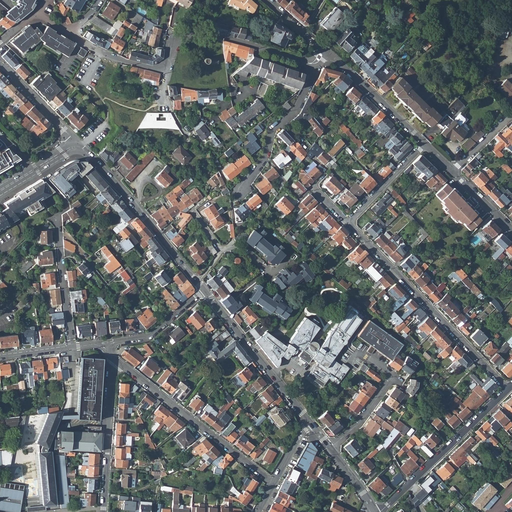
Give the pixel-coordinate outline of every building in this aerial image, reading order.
[(8,0),(12,1),(13,2),(13,0),(17,0),(16,3),(18,4),(16,9),(18,11),(14,15),(19,21),(24,17),(30,12),(32,9),(29,6),(26,4),(27,2),(32,4),(33,0),(8,0)] [(66,0),(65,2),(63,5),(61,7),(59,4),(56,5),(62,15),(62,16),(62,15),(66,6),(68,7),(70,8),(74,0),(66,0)] [(77,0),(74,0),(70,8),(77,12),(83,3),(77,0)] [(256,5),(250,0),(229,0),(228,4),(244,10),(245,8),(252,14),(255,7),(256,5)] [(309,15),(297,4),(296,3),(293,0),(292,0),(291,0),(291,1),(290,0),(277,0),(276,1),(304,26),(308,20),(306,19),(309,15)] [(353,8),(344,0),(342,0),(339,4),(348,12),(353,8)] [(111,20),(118,8),(109,2),(102,14),(111,20)] [(9,10),(8,9),(0,3),(0,12),(5,16),(7,18),(9,20),(16,23),(16,22),(11,15),(9,10)] [(14,15),(18,11),(16,9),(14,7),(10,12),(9,10),(11,15),(16,22),(19,21),(14,15)] [(330,32),(345,16),(336,7),(327,17),(327,16),(320,23),(330,32)] [(410,22),(416,14),(411,10),(405,18),(410,22)] [(157,24),(157,23),(159,13),(158,12),(153,20),(149,18),(148,20),(153,23),(154,23),(157,24)] [(142,17),(137,13),(130,24),(136,27),(141,19),(142,17)] [(0,25),(1,24),(6,29),(15,23),(16,23),(9,20),(7,18),(5,16),(0,20),(0,25)] [(96,16),(90,21),(114,37),(118,31),(113,27),(96,16)] [(113,27),(118,31),(119,29),(120,27),(122,23),(117,20),(113,27)] [(152,27),(151,34),(159,36),(165,38),(166,35),(160,33),(161,29),(158,28),(159,27),(159,26),(159,25),(158,25),(157,24),(154,23),(153,23),(148,20),(146,23),(152,27)] [(285,30),(286,29),(275,20),(270,26),(272,28),(266,36),(277,45),(284,37),(285,38),(289,33),(285,30)] [(210,33),(223,34),(243,40),(245,32),(245,30),(240,29),(240,30),(231,28),(231,31),(225,30),(226,26),(216,24),(210,33)] [(29,25),(10,41),(22,52),(33,43),(34,44),(39,39),(44,42),(42,44),(54,51),(55,49),(59,52),(66,56),(74,43),(47,27),(44,33),(45,34),(44,36),(37,28),(34,31),(29,25)] [(355,34),(353,35),(346,28),(334,41),(339,46),(340,45),(346,51),(357,39),(356,38),(357,36),(355,34)] [(114,37),(115,37),(110,46),(109,45),(108,46),(106,49),(109,51),(111,47),(119,51),(124,43),(119,39),(123,33),(119,29),(118,31),(114,37)] [(137,40),(150,45),(158,46),(159,36),(151,34),(144,31),(141,39),(138,38),(137,40)] [(245,32),(243,40),(249,41),(251,34),(245,32)] [(89,40),(95,44),(102,47),(103,43),(104,41),(101,39),(99,38),(92,34),(90,37),(91,37),(89,40)] [(433,43),(428,39),(424,44),(428,48),(433,43)] [(236,54),(238,45),(222,41),(223,47),(225,64),(231,63),(230,56),(231,52),(236,54)] [(369,50),(372,53),(379,46),(376,42),(369,50)] [(76,44),(74,43),(66,56),(68,58),(76,44)] [(355,50),(362,57),(369,50),(362,43),(355,50)] [(248,54),(249,48),(238,45),(236,54),(235,56),(239,57),(239,55),(240,52),(248,54)] [(87,51),(81,48),(77,54),(82,58),(87,51)] [(13,52),(10,49),(1,57),(5,61),(11,55),(13,52)] [(152,65),(163,57),(164,50),(157,49),(156,55),(152,58),(147,56),(146,64),(152,65)] [(355,50),(350,56),(356,62),(355,62),(359,66),(371,54),(372,53),(369,50),(362,57),(355,50)] [(131,52),(129,59),(146,64),(147,56),(139,54),(131,52)] [(371,54),(359,66),(365,72),(377,59),(371,54)] [(11,55),(5,61),(11,68),(18,61),(16,60),(12,56),(11,55)] [(246,73),(248,74),(260,78),(292,89),(297,90),(298,87),(299,88),(301,89),(302,87),(300,86),(295,84),(297,79),(299,72),(275,63),(262,59),(252,56),(252,58),(236,74),(245,77),(246,76),(246,73)] [(365,72),(370,77),(384,63),(387,60),(384,57),(381,60),(378,58),(377,59),(365,72)] [(18,61),(11,68),(14,70),(20,64),(18,61)] [(384,63),(370,77),(373,80),(371,82),(376,87),(378,84),(381,87),(393,74),(394,74),(392,72),(387,77),(380,70),(385,65),(384,63)] [(23,79),(29,73),(20,64),(14,70),(23,79)] [(158,82),(160,74),(131,66),(130,71),(140,74),(139,78),(142,78),(150,80),(154,80),(158,82)] [(418,85),(423,80),(409,67),(404,72),(418,85)] [(327,76),(335,78),(337,77),(341,72),(340,72),(333,70),(329,69),(323,68),(317,79),(320,80),(323,82),(327,76)] [(299,72),(297,79),(295,84),(300,86),(302,87),(307,77),(306,74),(300,72),(299,72)] [(337,77),(339,79),(335,85),(344,94),(354,83),(352,82),(347,77),(345,76),(342,74),(341,73),(341,72),(337,77)] [(393,74),(381,87),(379,88),(384,92),(389,87),(392,85),(389,82),(395,76),(393,74)] [(36,78),(31,83),(33,86),(32,88),(33,89),(35,87),(48,101),(50,99),(58,91),(52,86),(53,84),(44,76),(39,81),(36,78)] [(389,87),(395,93),(394,95),(405,105),(405,104),(412,111),(411,112),(422,122),(423,121),(429,127),(439,116),(399,77),(392,85),(389,87)] [(511,100),(511,98),(511,83),(507,78),(498,87),(511,100)] [(2,88),(3,89),(8,95),(9,96),(15,89),(8,82),(8,81),(2,88)] [(265,94),(267,84),(260,82),(258,93),(265,94)] [(168,85),(168,86),(168,92),(170,99),(173,100),(178,98),(177,96),(180,95),(178,94),(176,95),(175,91),(177,90),(176,85),(173,84),(168,85)] [(190,95),(190,99),(197,100),(195,91),(180,86),(179,86),(180,87),(181,94),(190,95)] [(48,101),(35,87),(33,89),(46,103),(48,101)] [(355,105),(356,104),(361,99),(359,97),(360,95),(352,87),(342,98),(345,100),(346,100),(347,101),(348,99),(351,101),(355,105)] [(208,99),(216,98),(216,88),(211,90),(207,90),(205,91),(202,91),(195,91),(197,100),(198,105),(203,105),(202,98),(208,98),(208,99)] [(10,107),(5,113),(10,118),(14,113),(18,108),(25,99),(19,92),(15,89),(9,96),(14,101),(12,103),(14,106),(12,109),(10,107)] [(58,107),(65,99),(62,97),(65,94),(62,91),(60,89),(58,91),(50,99),(53,102),(49,106),(51,108),(55,104),(58,107)] [(311,92),(308,96),(311,103),(315,99),(318,96),(311,92)] [(449,106),(436,93),(431,98),(444,111),(449,106)] [(356,104),(361,109),(369,101),(364,96),(361,99),(356,104)] [(71,101),(67,97),(65,99),(58,107),(57,108),(65,116),(75,107),(73,106),(72,107),(69,103),(71,101)] [(174,106),(182,103),(181,99),(180,97),(178,98),(173,100),(174,106)] [(458,110),(464,104),(457,97),(449,106),(444,111),(441,114),(444,116),(438,123),(442,127),(442,126),(445,129),(453,120),(450,118),(458,110)] [(26,114),(32,106),(25,99),(18,108),(25,115),(26,114)] [(244,112),(238,117),(237,116),(234,118),(232,115),(224,120),(232,129),(238,124),(240,127),(264,108),(258,99),(255,102),(256,103),(250,107),(249,107),(244,111),(244,112)] [(362,116),(373,105),(369,101),(361,109),(364,112),(361,115),(362,116)] [(284,111),(290,106),(287,102),(281,107),(284,111)] [(370,118),(378,110),(373,105),(362,116),(363,118),(367,115),(370,118)] [(30,118),(37,111),(32,106),(26,114),(30,118)] [(83,123),(87,119),(75,107),(65,116),(78,129),(83,123)] [(232,107),(219,117),(222,122),(224,120),(232,115),(235,112),(232,107)] [(41,116),(37,111),(30,118),(35,122),(41,116)] [(380,111),(370,121),(374,125),(376,124),(384,116),(380,111)] [(14,113),(10,118),(18,123),(20,121),(22,118),(20,117),(19,118),(14,113)] [(171,113),(151,113),(151,123),(176,123),(175,120),(173,118),(172,114),(171,113)] [(320,124),(325,118),(321,114),(317,118),(315,120),(320,124)] [(467,121),(459,114),(453,120),(445,129),(441,133),(447,139),(449,137),(452,141),(455,138),(458,141),(466,133),(461,128),(464,124),(467,121)] [(35,136),(36,137),(40,132),(40,133),(49,124),(41,116),(35,122),(37,124),(35,125),(34,124),(29,131),(35,136)] [(376,124),(381,128),(389,121),(384,116),(376,124)] [(28,120),(25,117),(21,122),(20,123),(24,127),(28,123),(27,122),(28,120)] [(324,128),(323,128),(320,124),(315,120),(313,117),(308,121),(314,127),(313,129),(319,135),(325,128),(324,128)] [(326,117),(325,118),(320,124),(323,128),(324,128),(330,119),(326,117)] [(29,131),(34,124),(30,121),(28,123),(24,127),(29,131)] [(193,127),(195,129),(194,129),(201,138),(208,132),(201,124),(203,123),(201,121),(193,127)] [(289,122),(286,126),(296,137),(300,133),(290,121),(289,122)] [(389,121),(381,128),(378,130),(383,135),(392,128),(394,126),(389,121)] [(464,124),(461,128),(466,133),(469,129),(464,124)] [(257,135),(262,131),(258,125),(253,129),(257,135)] [(397,133),(395,132),(396,131),(392,128),(383,135),(376,141),(381,147),(383,145),(397,133)] [(481,128),(476,134),(480,138),(485,133),(481,128)] [(511,132),(508,128),(502,134),(508,141),(511,145),(511,141),(510,139),(511,139),(511,138),(511,132)] [(307,152),(302,147),(302,146),(297,142),(296,143),(293,140),(294,140),(283,129),(278,135),(288,146),(289,145),(291,147),(290,148),(295,153),(296,153),(302,159),(305,154),(307,152)] [(216,144),(219,141),(210,131),(208,132),(212,137),(210,139),(215,145),(216,144)] [(249,154),(258,147),(253,140),(256,138),(250,132),(245,136),(249,141),(243,147),(249,154)] [(392,147),(401,138),(397,133),(383,145),(385,146),(385,147),(387,149),(388,149),(389,150),(392,147)] [(495,137),(507,149),(508,149),(511,153),(511,145),(510,145),(499,133),(495,137)] [(463,145),(468,150),(480,138),(476,134),(471,138),(470,138),(463,145)] [(350,138),(355,144),(358,142),(357,140),(356,141),(352,136),(350,138)] [(407,143),(403,139),(401,138),(392,147),(389,150),(394,155),(407,143)] [(363,147),(368,142),(367,140),(364,143),(358,148),(361,151),(362,152),(366,149),(365,148),(364,149),(363,147)] [(0,171),(2,170),(0,166),(0,165),(3,164),(0,159),(0,152),(1,152),(9,164),(15,160),(4,150),(2,145),(0,142),(0,171)] [(398,162),(412,148),(407,143),(394,155),(393,156),(398,162)] [(312,150),(317,155),(315,156),(322,163),(329,157),(326,154),(317,144),(312,150)] [(334,151),(339,146),(336,144),(327,153),(330,156),(335,152),(334,151)] [(183,164),(191,157),(179,146),(172,153),(183,164)] [(499,152),(493,146),(490,149),(495,154),(496,155),(499,152)] [(113,154),(106,147),(99,155),(106,161),(108,159),(113,163),(115,161),(120,156),(116,151),(113,154)] [(281,147),(278,150),(279,151),(272,158),(279,166),(290,156),(286,153),(283,149),(281,147)] [(227,157),(233,152),(229,148),(227,150),(224,153),(227,157)] [(150,150),(127,174),(124,177),(129,182),(155,155),(150,150)] [(10,165),(9,164),(1,152),(0,152),(0,159),(3,164),(0,165),(0,166),(2,170),(10,165)] [(128,169),(136,160),(127,152),(119,160),(128,169)] [(473,174),(469,170),(472,167),(470,165),(473,163),(476,166),(477,167),(480,164),(476,160),(481,155),(478,153),(461,170),(465,174),(469,178),(473,174)] [(310,158),(305,154),(302,159),(306,163),(310,158)] [(249,164),(243,155),(232,164),(239,172),(249,164)] [(429,164),(420,155),(412,164),(419,171),(415,174),(416,175),(415,176),(416,177),(429,164)] [(113,163),(111,165),(123,178),(124,177),(127,174),(115,161),(113,163)] [(387,166),(383,170),(388,175),(395,168),(388,161),(385,164),(387,166)] [(73,190),(75,188),(69,181),(79,173),(81,176),(83,174),(87,170),(91,167),(89,165),(87,165),(87,163),(81,163),(76,164),(75,162),(72,162),(68,164),(56,171),(57,172),(52,177),(51,176),(48,179),(65,197),(67,195),(69,197),(75,192),(73,190)] [(222,170),(229,179),(239,172),(232,164),(232,163),(222,170)] [(500,166),(508,174),(511,171),(504,163),(500,166)] [(416,177),(417,178),(420,178),(423,181),(434,169),(429,164),(416,177)] [(166,165),(155,178),(165,187),(173,179),(166,174),(168,172),(177,179),(178,177),(166,165)] [(100,184),(103,181),(91,167),(87,170),(100,184)] [(278,174),(271,167),(262,175),(265,178),(269,182),(278,174)] [(304,172),(313,181),(321,173),(314,167),(309,171),(307,168),(304,172)] [(304,191),(313,181),(304,172),(301,168),(299,170),(305,176),(298,182),(297,181),(295,183),(298,187),(290,194),(295,199),(300,194),(299,194),(303,190),(304,191)] [(293,171),(289,169),(285,176),(285,177),(287,179),(293,171)] [(483,175),(480,172),(472,180),(479,187),(487,179),(493,173),(489,169),(483,175)] [(100,192),(107,186),(103,181),(100,184),(87,170),(83,174),(100,192)] [(362,180),(370,188),(375,183),(363,170),(361,172),(363,175),(362,175),(365,178),(362,180)] [(445,180),(436,171),(426,182),(425,183),(430,188),(434,183),(436,181),(437,180),(439,182),(441,184),(445,180)] [(373,176),(380,183),(387,176),(383,172),(378,176),(377,175),(377,176),(375,174),(373,176)] [(492,188),(488,183),(489,181),(493,178),(494,179),(498,176),(494,172),(493,173),(487,179),(479,187),(485,194),(492,188)] [(226,187),(220,175),(216,177),(214,174),(206,181),(211,188),(218,183),(219,183),(221,186),(220,186),(220,187),(222,190),(226,187)] [(343,186),(339,182),(332,175),(324,184),(335,195),(338,190),(343,186)] [(282,186),(287,179),(285,177),(282,181),(278,187),(281,189),(282,186)] [(188,183),(190,182),(186,178),(181,183),(182,183),(178,186),(182,190),(189,184),(188,183)] [(265,178),(255,186),(262,194),(269,188),(276,195),(278,192),(269,182),(265,178)] [(44,181),(40,179),(25,188),(22,190),(23,191),(26,189),(29,195),(34,192),(34,194),(35,193),(38,198),(52,190),(44,181)] [(356,183),(363,190),(366,193),(370,188),(362,180),(360,183),(358,180),(355,183),(356,183)] [(348,191),(355,198),(363,190),(356,183),(348,191)] [(443,210),(452,218),(453,220),(454,218),(457,221),(459,223),(460,222),(468,230),(479,220),(474,214),(476,213),(465,202),(463,203),(461,200),(462,199),(451,188),(450,189),(445,184),(434,194),(442,202),(440,204),(445,208),(443,210)] [(100,193),(103,196),(101,198),(102,199),(101,200),(102,201),(103,200),(113,191),(107,186),(100,192),(99,192),(100,193)] [(177,197),(178,196),(183,192),(182,190),(178,186),(171,191),(175,198),(177,197)] [(220,192),(222,195),(228,191),(228,190),(226,187),(222,190),(220,192)] [(487,194),(491,198),(498,191),(494,187),(487,194)] [(16,195),(3,203),(5,205),(7,207),(14,214),(25,208),(29,215),(42,207),(37,198),(38,198),(35,193),(34,194),(34,192),(29,195),(26,189),(23,191),(22,190),(15,194),(16,195)] [(192,203),(201,196),(196,189),(193,191),(192,190),(186,194),(192,203)] [(346,189),(344,191),(346,193),(344,195),(343,194),(339,197),(340,199),(348,207),(356,199),(355,198),(348,191),(346,189)] [(113,191),(103,200),(102,201),(103,202),(104,202),(107,201),(110,204),(118,197),(113,191)] [(186,207),(182,200),(177,203),(176,202),(174,199),(175,198),(171,191),(167,194),(170,199),(174,205),(175,204),(181,212),(186,207)] [(498,191),(491,198),(493,200),(494,201),(501,195),(498,191)] [(501,195),(494,201),(500,208),(504,204),(505,205),(510,200),(511,198),(511,197),(509,194),(508,195),(505,191),(501,195)] [(187,207),(192,203),(186,194),(180,198),(180,199),(182,200),(186,207),(187,207)] [(260,199),(255,194),(245,203),(252,211),(256,207),(257,207),(260,205),(257,202),(260,199)] [(387,194),(380,201),(386,208),(389,211),(392,209),(392,208),(390,205),(392,203),(391,202),(393,200),(388,195),(387,194)] [(298,210),(299,211),(312,199),(309,195),(301,202),(301,203),(298,206),(299,208),(298,210)] [(281,213),(283,216),(293,207),(283,196),(275,204),(282,212),(281,213)] [(110,204),(117,213),(118,213),(126,206),(118,197),(110,204)] [(312,199),(299,211),(297,213),(298,215),(304,210),(306,207),(308,210),(316,202),(312,199)] [(61,213),(62,220),(68,217),(70,220),(77,216),(72,209),(79,205),(77,200),(69,204),(70,208),(68,209),(61,213)] [(371,209),(378,216),(386,208),(380,201),(371,209)] [(242,220),(252,211),(245,203),(238,209),(234,209),(235,212),(236,224),(242,223),(242,220)] [(166,210),(171,217),(180,212),(181,212),(175,204),(174,205),(166,210)] [(219,214),(212,204),(202,210),(209,220),(218,215),(219,214)] [(324,211),(318,204),(310,212),(307,214),(304,216),(311,223),(324,211)] [(118,213),(125,222),(113,233),(114,235),(120,231),(124,227),(136,217),(126,206),(118,213)] [(0,226),(1,228),(7,225),(6,223),(16,217),(14,214),(7,207),(0,211),(0,226)] [(168,219),(171,217),(166,210),(162,212),(159,209),(157,210),(164,221),(168,219)] [(395,218),(398,215),(392,209),(389,211),(394,216),(395,218)] [(162,222),(164,221),(157,210),(150,215),(153,218),(158,223),(156,225),(159,227),(163,224),(162,222)] [(401,212),(407,219),(410,216),(404,210),(401,212)] [(327,214),(324,211),(311,223),(315,227),(318,224),(317,222),(320,219),(321,220),(327,214)] [(179,219),(185,221),(182,224),(184,226),(192,218),(190,214),(184,213),(180,212),(179,216),(179,219)] [(218,215),(209,220),(215,229),(226,222),(225,219),(222,221),(218,215)] [(336,222),(328,215),(322,221),(318,224),(315,227),(317,228),(318,227),(319,229),(323,225),(325,228),(323,231),(324,232),(336,222)] [(394,216),(385,224),(386,225),(385,226),(386,227),(395,218),(394,216)] [(128,232),(134,228),(143,237),(138,242),(140,245),(151,236),(152,235),(136,217),(124,227),(128,232)] [(363,228),(374,239),(386,227),(385,226),(379,219),(377,221),(382,227),(379,230),(373,224),(372,225),(369,223),(363,228)] [(410,221),(417,229),(420,227),(413,219),(410,221)] [(288,221),(277,232),(282,237),(283,236),(285,235),(283,233),(291,225),(288,221)] [(499,229),(490,221),(481,229),(490,238),(499,229)] [(340,227),(336,222),(324,232),(321,235),(323,237),(327,234),(330,236),(333,234),(340,227)] [(175,235),(169,230),(173,226),(171,223),(165,228),(168,231),(165,234),(171,239),(175,235)] [(171,239),(170,240),(177,246),(180,243),(177,240),(184,233),(182,231),(185,228),(184,226),(178,232),(175,235),(171,239)] [(124,227),(120,231),(125,238),(126,238),(130,235),(128,232),(124,227)] [(343,238),(347,234),(340,227),(333,234),(330,236),(333,239),(339,234),(343,238)] [(425,237),(428,235),(420,227),(417,229),(422,235),(419,237),(422,240),(425,237)] [(282,255),(252,229),(248,234),(246,238),(245,239),(275,265),(284,254),(283,253),(282,255)] [(39,231),(40,243),(51,243),(50,230),(39,231)] [(283,236),(289,242),(293,239),(299,233),(297,231),(291,236),(287,232),(285,235),(283,236)] [(236,243),(246,238),(248,234),(247,233),(235,239),(236,243)] [(384,235),(382,234),(375,241),(383,248),(394,237),(393,236),(390,239),(388,240),(384,235)] [(394,237),(383,248),(389,255),(399,246),(395,242),(400,237),(397,234),(394,237)] [(502,249),(509,242),(501,234),(494,241),(502,249)] [(132,246),(137,242),(130,235),(126,238),(125,238),(119,242),(124,248),(130,244),(132,246)] [(336,246),(338,248),(343,244),(348,250),(356,243),(348,235),(336,246)] [(156,243),(151,236),(140,245),(143,248),(148,244),(150,246),(148,247),(149,248),(156,243)] [(436,244),(434,242),(429,236),(426,239),(434,247),(434,246),(436,244)] [(33,241),(29,237),(17,248),(21,251),(24,248),(33,241)] [(297,250),(303,244),(300,241),(297,243),(294,246),(296,248),(297,250)] [(504,253),(506,251),(511,255),(511,256),(511,255),(511,242),(511,241),(501,252),(500,253),(503,255),(504,253)] [(205,250),(202,246),(200,247),(196,242),(188,248),(193,254),(191,255),(198,264),(207,257),(203,252),(205,250)] [(486,242),(480,247),(483,250),(489,245),(486,242)] [(152,257),(162,249),(156,243),(149,248),(152,252),(149,254),(148,255),(148,256),(143,260),(145,263),(152,257)] [(216,251),(210,243),(206,245),(212,254),(216,251)] [(389,255),(396,262),(406,253),(401,248),(404,246),(402,243),(399,246),(389,255)] [(99,248),(109,260),(104,265),(110,272),(120,264),(119,263),(114,257),(108,250),(104,244),(99,248)] [(434,246),(441,253),(443,251),(436,244),(434,246)] [(363,250),(362,251),(358,246),(350,254),(354,258),(352,259),(356,263),(366,254),(363,250)] [(64,256),(71,255),(74,252),(73,252),(72,251),(69,250),(64,247),(64,256)] [(155,261),(158,265),(168,257),(162,249),(152,257),(155,261)] [(441,254),(448,261),(450,259),(448,256),(443,251),(441,253),(441,254)] [(52,263),(51,252),(42,252),(42,256),(37,256),(38,265),(52,263)] [(452,252),(448,256),(450,259),(453,262),(458,258),(452,252)] [(367,255),(363,259),(358,263),(362,267),(364,265),(366,262),(368,264),(369,265),(373,260),(367,255)] [(400,265),(407,272),(418,262),(415,260),(414,261),(411,258),(409,256),(400,265)] [(511,258),(511,257),(511,256),(506,261),(505,260),(497,269),(500,272),(511,258)] [(148,266),(155,261),(152,257),(145,263),(148,266)] [(24,271),(32,264),(29,261),(21,267),(24,271)] [(88,272),(85,268),(88,265),(86,263),(84,261),(81,264),(79,263),(75,265),(77,267),(79,270),(83,275),(88,272)] [(319,262),(316,264),(329,274),(334,269),(331,267),(328,270),(319,262)] [(374,262),(367,270),(366,269),(362,273),(364,275),(368,271),(375,279),(383,271),(374,262)] [(418,262),(407,272),(414,279),(422,272),(428,266),(425,262),(421,266),(418,262)] [(215,290),(223,283),(218,278),(221,275),(222,276),(227,270),(221,265),(217,272),(218,273),(216,275),(216,274),(207,282),(214,290),(215,290)] [(294,274),(294,273),(292,271),(283,277),(281,274),(272,280),(278,288),(279,289),(280,289),(284,287),(288,284),(290,287),(303,278),(305,280),(313,274),(307,265),(294,274)] [(131,274),(133,273),(128,266),(124,270),(129,276),(131,274)] [(461,280),(465,275),(459,268),(458,267),(455,269),(449,275),(453,279),(454,278),(457,276),(461,280)] [(76,281),(75,270),(67,271),(68,287),(75,286),(75,281),(76,281)] [(117,276),(118,276),(120,275),(129,286),(130,288),(129,289),(128,288),(124,290),(125,291),(124,292),(125,294),(135,286),(131,279),(129,276),(124,270),(117,275),(117,276)] [(162,270),(154,277),(162,286),(170,279),(162,270)] [(44,271),(46,285),(47,285),(48,289),(55,288),(53,273),(50,273),(49,271),(44,271)] [(143,276),(146,280),(152,275),(149,271),(143,276)] [(185,280),(181,276),(182,275),(180,272),(171,279),(172,280),(173,280),(178,286),(185,280)] [(204,282),(211,274),(210,273),(208,272),(202,280),(204,282)] [(393,281),(384,272),(371,285),(374,288),(380,283),(382,285),(382,284),(385,281),(389,285),(393,281)] [(414,280),(421,287),(431,278),(425,272),(423,274),(422,272),(414,279),(414,280)] [(461,280),(460,280),(469,289),(470,288),(474,284),(465,275),(461,280)] [(351,284),(349,282),(347,284),(342,278),(338,282),(345,289),(348,286),(351,284)] [(428,295),(436,287),(430,281),(432,279),(431,278),(421,287),(428,295)] [(193,293),(194,289),(186,279),(185,280),(178,286),(169,293),(179,305),(193,293)] [(223,283),(215,290),(222,299),(228,294),(234,290),(226,280),(223,283)] [(442,282),(436,287),(428,295),(435,302),(442,296),(438,292),(446,285),(445,284),(442,282)] [(6,287),(3,283),(0,284),(0,288),(3,292),(5,293),(8,290),(6,287)] [(40,293),(38,283),(32,283),(40,293)] [(401,302),(406,297),(394,285),(387,291),(396,300),(388,308),(392,313),(402,304),(401,302)] [(474,285),(470,288),(477,295),(480,292),(474,285)] [(123,296),(127,302),(131,299),(133,300),(141,294),(137,288),(135,286),(125,294),(124,295),(123,296)] [(51,299),(51,305),(57,304),(58,303),(60,303),(59,289),(49,290),(50,299),(51,299)] [(274,312),(279,315),(285,319),(291,310),(286,306),(278,301),(276,303),(265,295),(262,293),(258,291),(255,289),(248,298),(252,301),(258,305),(270,313),(272,311),(274,312)] [(386,293),(382,289),(377,295),(380,298),(386,293)] [(85,298),(84,290),(69,291),(70,299),(81,298),(81,299),(85,298)] [(162,299),(172,311),(179,305),(169,293),(166,290),(162,292),(165,296),(162,299)] [(451,318),(458,311),(449,301),(451,298),(447,293),(437,304),(441,308),(451,318)] [(228,304),(233,300),(228,294),(222,299),(220,301),(230,314),(231,313),(228,309),(227,307),(227,306),(228,304)] [(97,297),(106,309),(107,308),(108,307),(106,305),(100,296),(97,297)] [(70,299),(72,312),(77,311),(77,313),(84,312),(83,302),(86,302),(85,300),(87,300),(86,298),(85,298),(81,299),(81,298),(70,299)] [(117,301),(115,298),(106,305),(108,307),(117,301)] [(228,309),(231,313),(236,309),(233,305),(235,304),(233,302),(235,301),(234,299),(233,300),(228,304),(227,306),(227,307),(228,309)] [(375,303),(373,300),(368,305),(365,301),(362,304),(368,309),(371,306),(375,303)] [(397,319),(392,313),(382,322),(391,331),(392,330),(406,316),(416,307),(409,300),(403,306),(407,310),(397,319)] [(19,310),(25,305),(21,301),(16,306),(19,310)] [(247,305),(243,309),(249,317),(246,318),(250,324),(258,317),(247,305)] [(467,305),(452,320),(456,325),(461,320),(464,317),(463,316),(470,309),(470,308),(467,306),(467,305)] [(333,358),(344,344),(362,319),(356,315),(359,311),(353,306),(349,310),(347,311),(346,312),(344,314),(342,317),(340,320),(339,322),(338,324),(338,326),(334,330),(332,329),(329,333),(330,334),(329,335),(329,336),(329,337),(329,338),(329,340),(330,340),(327,344),(326,344),(325,343),(324,343),(323,344),(322,344),(321,345),(319,348),(318,347),(318,346),(319,345),(319,343),(318,342),(317,341),(316,340),(315,340),(314,340),(312,340),(311,341),(310,341),(309,340),(310,340),(311,337),(313,336),(313,334),(313,333),(312,332),(311,332),(314,328),(315,328),(317,328),(318,328),(320,327),(320,326),(317,324),(312,320),(307,316),(298,328),(299,329),(290,339),(294,342),(292,344),(289,341),(287,344),(266,331),(257,339),(255,340),(278,369),(279,368),(280,367),(280,365),(280,364),(280,362),(279,361),(278,359),(280,357),(286,360),(290,355),(291,355),(292,354),(293,354),(294,353),(294,352),(295,351),(295,349),(298,350),(299,350),(301,352),(302,351),(304,352),(300,358),(304,361),(308,357),(309,356),(311,358),(311,359),(314,361),(313,362),(315,364),(314,365),(313,365),(312,366),(311,367),(310,369),(309,370),(309,372),(308,373),(306,376),(321,388),(323,384),(327,380),(336,386),(349,368),(344,363),(342,365),(333,358)] [(375,316),(378,313),(371,306),(368,309),(375,316)] [(139,309),(135,312),(138,316),(141,314),(145,320),(150,317),(149,316),(146,318),(139,309)] [(426,317),(418,309),(414,314),(417,317),(415,319),(417,322),(414,325),(416,328),(426,317)] [(196,311),(188,318),(197,329),(203,324),(205,322),(196,311)] [(63,323),(62,312),(51,313),(51,315),(52,324),(60,323),(60,327),(64,327),(63,323)] [(464,322),(459,327),(462,331),(463,330),(466,334),(470,331),(469,330),(466,327),(469,324),(467,322),(469,319),(470,320),(476,315),(474,314),(475,313),(474,312),(470,316),(465,321),(464,322)] [(157,320),(153,314),(150,317),(145,320),(141,314),(138,316),(136,318),(141,324),(144,328),(146,329),(157,320)] [(406,316),(392,330),(394,332),(397,329),(398,331),(406,323),(404,322),(408,318),(406,316)] [(122,331),(135,329),(144,328),(141,324),(136,324),(131,318),(120,320),(121,330),(122,331)] [(217,327),(211,318),(205,322),(203,324),(207,331),(214,327),(215,329),(217,327)] [(428,334),(435,327),(436,326),(427,318),(420,326),(423,329),(422,331),(427,335),(428,334)] [(0,330),(16,323),(15,319),(0,325),(0,330)] [(108,332),(118,331),(117,331),(121,330),(120,320),(116,321),(114,321),(114,319),(109,320),(109,321),(107,322),(108,332)] [(106,333),(104,320),(93,322),(94,325),(89,325),(90,334),(95,333),(95,334),(106,333)] [(397,354),(404,345),(388,333),(387,334),(370,321),(359,336),(372,346),(367,351),(372,354),(376,349),(392,361),(395,356),(397,354)] [(89,325),(89,324),(76,325),(77,336),(78,336),(78,337),(83,336),(82,336),(90,335),(90,334),(89,325)] [(184,333),(177,325),(168,334),(174,341),(184,333)] [(183,327),(190,335),(192,333),(184,325),(183,327)] [(223,325),(218,329),(220,331),(219,332),(218,331),(215,333),(217,335),(219,334),(225,329),(223,325)] [(251,329),(248,325),(243,330),(245,333),(251,329)] [(266,326),(264,328),(262,330),(257,325),(249,332),(253,336),(254,335),(257,339),(266,331),(269,329),(266,326)] [(35,343),(33,326),(30,327),(30,330),(21,331),(22,343),(29,343),(30,344),(35,343)] [(422,331),(423,329),(420,326),(417,329),(424,336),(425,337),(427,335),(422,331)] [(435,327),(428,334),(435,341),(442,334),(435,327)] [(38,331),(40,343),(45,342),(52,341),(51,329),(38,331)] [(225,329),(219,334),(224,339),(230,335),(225,329)] [(399,338),(400,337),(401,338),(405,334),(406,332),(403,329),(396,335),(399,338)] [(479,346),(487,338),(478,330),(470,337),(479,346)] [(217,335),(214,338),(218,343),(224,339),(219,334),(217,335)] [(442,334),(435,341),(437,343),(435,344),(441,351),(448,344),(449,343),(442,334)] [(0,346),(17,344),(16,335),(0,336),(0,346)] [(414,349),(416,347),(406,338),(403,341),(405,343),(409,347),(410,346),(414,349)] [(236,354),(244,364),(250,360),(234,340),(233,339),(228,343),(229,344),(233,350),(229,353),(232,357),(236,354)] [(233,350),(229,344),(220,352),(215,346),(217,344),(214,341),(205,348),(217,363),(229,353),(233,350)] [(146,345),(152,352),(155,350),(149,342),(145,343),(146,345)] [(510,349),(511,347),(506,342),(496,353),(499,357),(503,359),(511,350),(510,349)] [(490,357),(497,350),(490,343),(486,347),(487,348),(484,351),(490,357)] [(448,344),(441,351),(436,356),(438,358),(440,356),(443,358),(448,353),(452,349),(448,344)] [(146,345),(144,347),(148,353),(147,354),(148,355),(152,352),(146,345)] [(448,353),(454,360),(452,362),(453,363),(463,354),(456,347),(453,350),(452,349),(448,353)] [(121,355),(135,366),(139,361),(143,358),(142,357),(130,348),(126,352),(124,350),(121,355)] [(490,360),(493,363),(499,357),(496,353),(490,360)] [(455,366),(458,363),(460,365),(462,363),(466,368),(471,362),(463,354),(453,363),(449,367),(453,371),(455,370),(454,367),(455,366)] [(398,371),(400,367),(404,362),(399,359),(395,356),(392,361),(389,364),(398,371)] [(400,367),(406,372),(402,378),(406,380),(416,367),(410,363),(412,360),(408,357),(404,362),(400,367)] [(499,357),(493,363),(497,366),(503,359),(499,357)] [(41,360),(42,372),(43,376),(43,379),(47,379),(46,370),(53,369),(52,366),(52,364),(56,363),(55,358),(41,360)] [(155,366),(156,364),(148,358),(139,369),(148,376),(153,370),(155,372),(158,368),(155,366)] [(80,359),(77,416),(77,419),(77,421),(95,422),(95,423),(97,423),(97,422),(100,422),(101,409),(101,407),(104,361),(80,359)] [(36,372),(42,372),(41,360),(31,361),(32,371),(35,371),(36,372)] [(29,372),(30,375),(33,375),(32,371),(31,361),(26,361),(26,363),(19,364),(21,373),(29,372)] [(469,371),(475,366),(471,362),(466,368),(469,371)] [(501,370),(508,377),(511,372),(511,365),(509,362),(501,370)] [(362,372),(363,371),(378,382),(381,378),(363,363),(358,369),(362,372)] [(0,375),(10,374),(9,364),(0,364),(0,375)] [(177,384),(175,382),(176,381),(174,380),(170,377),(176,369),(174,367),(174,368),(170,372),(161,385),(171,393),(172,391),(175,393),(179,388),(176,386),(177,384)] [(245,367),(236,374),(233,377),(235,380),(235,384),(240,385),(240,383),(242,381),(243,382),(248,378),(247,377),(251,374),(245,367)] [(170,372),(166,369),(156,382),(161,385),(170,372)] [(249,388),(253,386),(257,390),(265,384),(259,376),(245,389),(247,390),(249,388)] [(235,380),(233,377),(229,380),(237,389),(244,383),(243,382),(242,381),(240,383),(240,385),(235,384),(235,380)] [(411,396),(415,390),(415,388),(417,388),(418,383),(415,382),(415,380),(410,379),(409,385),(404,391),(406,392),(411,396)] [(481,388),(489,396),(497,387),(490,379),(481,388)] [(190,389),(180,381),(177,384),(176,386),(179,388),(182,390),(178,395),(177,398),(181,401),(190,389)] [(368,397),(375,389),(365,382),(359,390),(360,391),(368,397)] [(272,393),(270,390),(272,388),(270,384),(260,393),(269,403),(272,400),(273,402),(274,402),(279,396),(276,393),(275,394),(273,392),(272,393)] [(465,405),(472,412),(489,396),(481,388),(478,386),(473,391),(474,392),(469,397),(471,400),(465,405)] [(395,388),(384,402),(391,408),(392,409),(397,403),(403,395),(406,392),(404,391),(400,388),(398,390),(395,388)] [(132,408),(132,403),(127,403),(128,392),(118,391),(117,407),(132,408)] [(232,400),(225,391),(221,394),(226,401),(228,403),(232,400)] [(354,399),(362,406),(368,397),(360,391),(358,394),(356,392),(352,398),(354,399)] [(403,395),(412,402),(415,399),(414,398),(411,396),(406,392),(403,395)] [(266,405),(269,403),(260,393),(258,395),(264,402),(263,403),(264,404),(266,405)] [(151,405),(154,400),(146,394),(141,400),(135,408),(140,417),(141,416),(140,414),(140,413),(138,409),(140,406),(144,408),(148,403),(151,405)] [(459,401),(456,399),(451,395),(448,398),(449,399),(445,402),(447,404),(446,406),(450,410),(460,401),(459,401)] [(282,400),(279,396),(274,402),(277,405),(282,400)] [(202,403),(201,402),(195,397),(188,405),(196,410),(202,403)] [(463,403),(465,405),(471,400),(469,397),(463,403)] [(354,399),(348,407),(344,404),(343,405),(346,409),(350,412),(352,409),(357,413),(362,406),(354,399)] [(511,401),(509,399),(503,405),(511,414),(511,412),(511,401)] [(211,425),(219,431),(226,421),(221,416),(230,404),(234,402),(232,400),(228,403),(211,425)] [(202,419),(211,425),(228,403),(226,401),(217,412),(212,408),(207,404),(203,409),(205,411),(200,417),(203,419),(202,419)] [(384,417),(386,413),(387,414),(389,412),(388,412),(391,408),(384,402),(375,414),(382,420),(384,417)] [(156,429),(169,412),(160,405),(153,413),(156,416),(153,420),(156,422),(151,429),(154,431),(156,429)] [(454,414),(462,422),(471,413),(463,405),(462,406),(464,409),(458,414),(456,412),(454,414)] [(135,412),(135,422),(142,423),(140,417),(135,408),(132,408),(117,407),(117,412),(118,412),(118,419),(126,419),(126,413),(130,413),(131,410),(133,410),(135,412)] [(241,410),(253,423),(257,419),(254,416),(253,417),(249,413),(248,413),(243,408),(241,410)] [(277,411),(275,408),(268,413),(271,416),(270,417),(274,421),(279,427),(287,420),(279,410),(277,411)] [(443,412),(457,426),(460,422),(453,415),(452,416),(445,410),(444,410),(442,411),(443,412)] [(491,416),(497,421),(501,426),(502,427),(506,430),(511,424),(511,423),(508,419),(499,410),(496,413),(495,413),(491,416)] [(43,504),(53,503),(48,451),(51,451),(50,446),(48,446),(49,445),(48,445),(58,418),(59,415),(61,411),(59,411),(48,412),(47,413),(35,442),(37,443),(40,444),(41,451),(38,452),(43,504)] [(184,424),(169,412),(156,429),(158,431),(164,423),(174,432),(184,424)] [(446,422),(453,429),(457,426),(443,412),(441,413),(446,418),(448,420),(446,422)] [(322,423),(323,422),(327,426),(333,421),(325,413),(318,419),(322,423)] [(387,430),(388,429),(391,431),(393,428),(386,423),(382,420),(375,414),(371,419),(361,430),(370,437),(380,425),(387,430)] [(5,418),(6,427),(17,425),(17,420),(18,416),(5,418)] [(497,421),(491,416),(479,428),(485,434),(490,430),(491,432),(494,430),(491,426),(493,424),(494,424),(497,421)] [(437,418),(431,424),(437,430),(443,424),(438,419),(437,418)] [(17,425),(13,443),(20,444),(24,421),(17,420),(17,425)] [(334,435),(342,428),(334,420),(333,421),(327,426),(334,435)] [(403,435),(409,428),(399,420),(397,423),(393,428),(395,429),(393,433),(392,432),(386,439),(385,439),(381,444),(386,452),(401,433),(403,435)] [(230,422),(221,433),(223,435),(231,442),(237,435),(231,429),(234,425),(230,422)] [(125,423),(116,423),(115,435),(138,436),(138,433),(130,433),(125,433),(125,423)] [(53,448),(54,448),(53,451),(54,451),(54,454),(64,455),(64,452),(68,452),(68,449),(99,451),(100,427),(87,426),(87,432),(56,430),(54,434),(53,448)] [(507,436),(509,434),(502,427),(501,428),(504,432),(503,433),(507,436)] [(479,428),(475,432),(482,440),(481,441),(482,443),(486,447),(490,443),(494,446),(498,442),(494,438),(491,435),(488,437),(487,436),(485,434),(479,428)] [(193,439),(184,429),(175,437),(183,447),(193,439)] [(427,438),(424,435),(419,440),(421,443),(424,445),(426,443),(430,448),(438,440),(432,433),(427,438)] [(138,439),(138,436),(115,435),(114,445),(124,445),(125,438),(131,439),(131,438),(138,439)] [(409,449),(414,442),(417,446),(421,443),(419,440),(414,435),(401,449),(404,452),(407,455),(409,457),(418,466),(419,468),(424,463),(420,458),(418,460),(409,449)] [(267,436),(249,455),(253,459),(261,451),(259,449),(269,439),(267,436)] [(472,439),(470,437),(460,446),(471,457),(471,458),(474,461),(475,461),(477,459),(471,453),(478,445),(479,446),(482,443),(481,441),(475,436),(472,439)] [(154,448),(152,442),(149,437),(146,437),(145,448),(154,449),(154,448)] [(193,449),(194,448),(200,456),(201,455),(212,446),(205,438),(198,444),(195,441),(190,446),(193,449)] [(242,438),(240,441),(238,439),(234,444),(247,454),(251,449),(248,447),(250,443),(247,440),(246,441),(242,438)] [(273,443),(282,452),(283,454),(286,449),(277,439),(273,443)] [(353,459),(363,451),(354,439),(343,447),(353,459)] [(314,455),(316,450),(311,443),(307,443),(296,466),(306,471),(314,455)] [(417,446),(425,454),(425,453),(428,450),(424,445),(421,443),(417,446)] [(202,471),(209,462),(218,452),(212,446),(201,455),(206,460),(200,467),(201,467),(199,469),(198,470),(202,471)] [(471,457),(460,446),(453,453),(459,459),(464,455),(466,457),(468,460),(471,457)] [(125,447),(124,448),(115,447),(114,459),(115,459),(124,459),(125,453),(129,453),(129,452),(134,453),(134,447),(125,447)] [(368,460),(377,452),(374,449),(357,464),(365,474),(373,466),(368,460)] [(0,450),(0,467),(10,466),(13,450),(0,450)] [(269,465),(276,455),(268,450),(262,460),(269,465)] [(56,502),(51,451),(48,451),(53,503),(56,502)] [(231,458),(226,454),(223,457),(218,452),(209,462),(214,466),(214,467),(213,467),(211,473),(219,475),(220,469),(219,468),(220,466),(222,468),(231,458)] [(89,453),(88,464),(98,465),(99,454),(89,453)] [(459,459),(453,453),(449,457),(450,459),(448,461),(455,468),(457,466),(455,464),(460,459),(459,459)] [(306,471),(304,475),(308,476),(315,480),(317,477),(317,476),(311,473),(312,471),(311,471),(309,470),(311,466),(313,467),(314,467),(316,463),(320,465),(322,460),(314,455),(306,471)] [(196,460),(193,457),(183,466),(187,467),(196,460)] [(407,458),(406,459),(411,464),(406,469),(404,467),(401,470),(403,472),(407,476),(418,466),(409,457),(407,458)] [(115,459),(114,466),(126,467),(127,460),(124,459),(115,459)] [(452,470),(446,462),(436,472),(443,479),(445,477),(447,479),(450,475),(449,474),(452,470)] [(66,476),(66,477),(75,477),(75,471),(72,470),(72,469),(68,468),(68,465),(65,465),(66,476)] [(86,470),(86,468),(88,468),(88,475),(97,476),(98,466),(81,465),(80,470),(86,470)] [(387,468),(387,467),(378,475),(379,476),(387,468)] [(328,471),(321,468),(317,476),(317,477),(328,482),(332,474),(332,473),(328,471)] [(511,468),(499,482),(505,488),(511,480),(511,468)] [(130,487),(131,478),(134,479),(135,479),(135,470),(122,469),(122,475),(121,474),(121,480),(121,486),(130,487)] [(300,481),(297,480),(299,474),(290,469),(285,479),(294,484),(295,483),(298,485),(300,481)] [(334,471),(332,474),(328,482),(326,487),(336,491),(342,479),(336,476),(337,475),(334,471)] [(441,481),(432,472),(419,485),(420,486),(422,488),(425,492),(428,489),(433,485),(433,486),(436,483),(433,481),(436,479),(439,483),(438,484),(443,490),(447,487),(441,481)] [(385,485),(377,476),(369,484),(373,488),(374,488),(378,492),(380,490),(385,495),(391,489),(386,484),(385,485)] [(87,484),(91,484),(91,488),(91,489),(97,490),(97,479),(83,478),(83,480),(87,481),(87,484)] [(69,504),(68,494),(68,490),(67,481),(66,479),(61,480),(63,504),(69,504)] [(232,499),(238,501),(245,505),(251,496),(249,494),(257,482),(252,479),(245,491),(244,490),(242,494),(237,491),(234,488),(231,491),(237,497),(236,499),(234,497),(232,499)] [(285,479),(279,490),(290,495),(295,484),(294,484),(285,479)] [(0,509),(14,511),(19,511),(23,491),(0,487),(0,482),(0,481),(0,509)] [(68,490),(76,491),(78,491),(78,487),(73,487),(73,486),(70,486),(70,482),(67,481),(68,490)] [(0,482),(0,487),(23,491),(24,485),(0,482)] [(498,491),(488,483),(471,502),(481,510),(484,507),(487,510),(498,498),(495,495),(498,491)] [(455,495),(458,493),(452,486),(449,489),(455,495)] [(177,511),(178,508),(178,504),(178,503),(179,492),(179,489),(171,488),(170,491),(173,492),(171,511),(177,511)] [(425,492),(422,488),(414,496),(415,496),(420,502),(421,503),(426,498),(424,496),(426,494),(425,492)] [(279,490),(274,501),(287,507),(289,502),(292,503),(293,502),(294,502),(296,498),(290,495),(279,490)] [(95,494),(85,494),(84,498),(84,503),(80,503),(80,506),(94,505),(95,494)] [(133,511),(138,511),(139,501),(140,497),(128,496),(126,496),(126,502),(134,503),(133,511)] [(409,496),(406,499),(411,511),(416,511),(415,507),(411,500),(409,496)] [(415,496),(411,500),(415,507),(420,502),(415,496)] [(331,511),(340,511),(343,507),(335,504),(336,501),(333,500),(328,510),(331,511)] [(139,501),(138,511),(149,511),(150,502),(139,501)]
